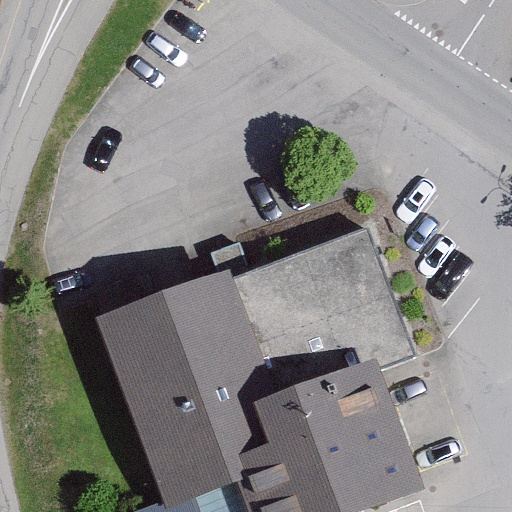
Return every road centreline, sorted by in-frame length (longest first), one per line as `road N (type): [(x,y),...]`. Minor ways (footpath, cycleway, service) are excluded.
road 1 (tertiary): [(437,77),(324,0)]
road 2 (unclassified): [(19,106),(86,0)]
